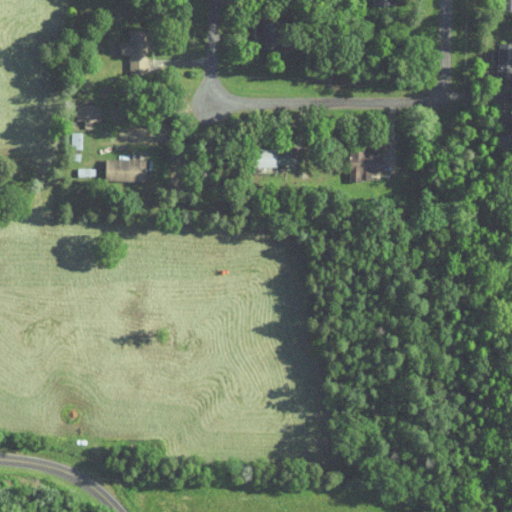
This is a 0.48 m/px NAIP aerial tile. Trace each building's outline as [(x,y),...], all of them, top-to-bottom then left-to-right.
[(270,43),(271,14),(250,14),(249,42),(270,43)] [(118,48),(118,69),(137,68),(135,22),(117,23),(118,34),(110,35),(110,48),(118,48)] [(511,60),(511,37),(487,36),(486,78),(497,79),(498,60),(511,60)] [(90,114),(90,99),(65,99),(65,114),(73,114),(73,122),(81,122),(81,114),(90,114)] [(267,141),(247,142),(247,159),(280,159),(279,146),(267,146),(267,141)] [(360,165),(371,166),(371,145),(338,144),(338,174),(360,174),(360,165)] [(135,153),(95,153),(95,174),(134,175),(135,153)]
